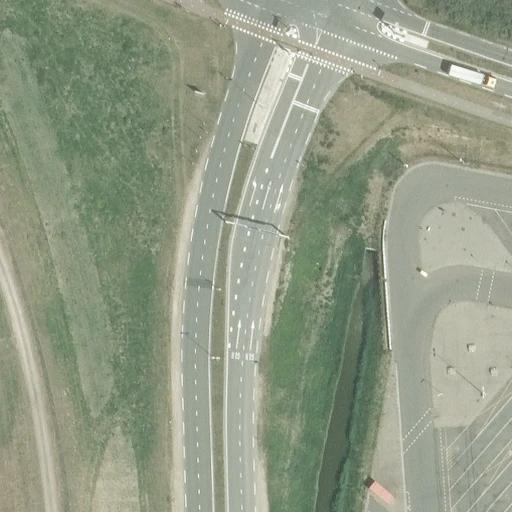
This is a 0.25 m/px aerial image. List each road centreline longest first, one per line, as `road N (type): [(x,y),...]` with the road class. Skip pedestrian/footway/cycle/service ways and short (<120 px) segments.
road 1 (unclassified): [(273,9),(205,234),(197,300),(198,511)]
road 2 (unclassified): [(243,511),(238,307),(249,247),(338,30)]
road 3 (unclassified): [(338,30),(511,92)]
road 4 (unclassified): [(511,58),(352,5)]
